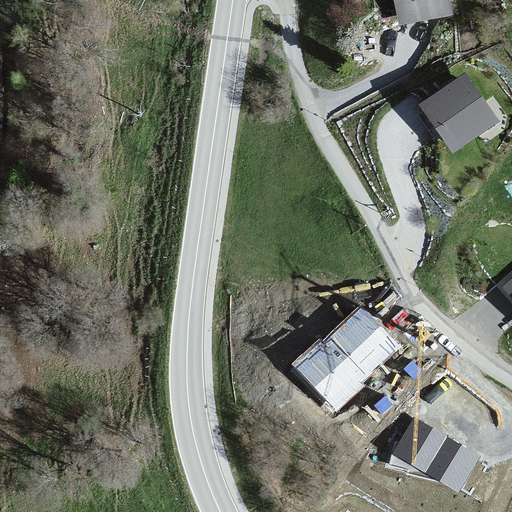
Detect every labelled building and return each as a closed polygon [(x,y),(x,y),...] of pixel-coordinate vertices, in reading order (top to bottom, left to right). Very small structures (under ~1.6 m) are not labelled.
[(462,0),(392,0),(399,27),(453,19),(450,3),(462,1),(462,0)] [(466,77),(420,108),(451,154),(497,124),(466,77)] [(511,279),(500,291),(511,303),(511,279)] [(294,366),(336,410),(403,347),(362,303),(294,366)] [(415,417),(393,454),(459,493),(481,456),(415,417)]
